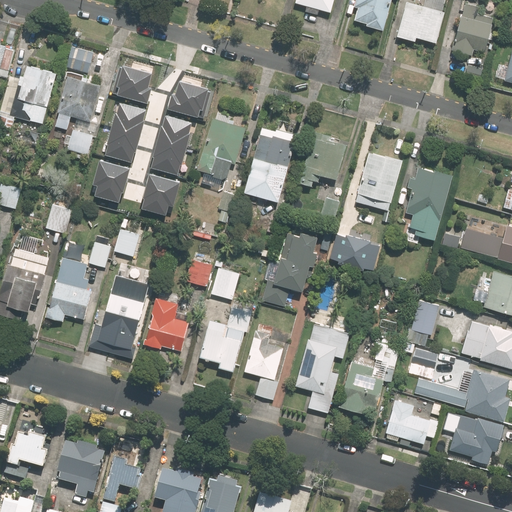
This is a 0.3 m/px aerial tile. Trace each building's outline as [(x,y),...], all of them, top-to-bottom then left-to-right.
[(320,15),(322,8),(333,11),(336,0),(298,0),(298,2),(308,5),(306,11),(320,15)] [(368,25),(386,30),(393,0),(356,0),(355,6),(359,7),(356,20),(368,23),(368,25)] [(425,0),(424,5),(445,10),(448,0),(425,0)] [(445,10),(424,5),(407,1),(398,36),(417,41),(418,37),(439,42),(447,11),(445,10)] [(489,50),(498,17),(479,12),(481,5),(467,1),(454,51),(473,56),(476,46),(489,50)] [(0,75),(9,78),(13,63),(10,62),(12,55),(6,53),(8,45),(0,42),(0,75)] [(89,73),(95,51),(80,48),(75,69),(89,73)] [(511,57),(510,65),(499,62),(495,77),(511,81),(511,57)] [(16,116),(45,124),(59,71),(30,63),(24,85),(10,82),(0,117),(0,136),(10,139),(16,116)] [(56,126),(69,130),(73,116),(93,122),(103,84),(70,75),(56,126)] [(131,85),(130,91),(123,89),(113,124),(132,129),(130,137),(142,140),(144,133),(148,134),(157,99),(144,95),(146,89),(131,85)] [(175,102),(162,148),(196,158),(212,103),(190,96),(187,105),(175,102)] [(225,110),(224,114),(220,112),(219,118),(215,117),(199,169),(212,173),(212,174),(213,175),(213,176),(214,176),(215,177),(216,178),(217,178),(217,179),(218,179),(219,179),(220,179),(221,179),(222,179),(223,179),(224,179),(225,179),(225,178),(226,178),(227,177),(228,177),(228,176),(229,176),(229,175),(233,162),(237,163),(248,128),(230,122),(232,116),(231,116),(232,112),(225,110)] [(118,139),(119,134),(116,133),(117,129),(104,125),(98,145),(111,149),(114,138),(118,139)] [(299,133),(286,130),(287,127),(277,125),(276,129),(265,126),(263,131),(261,130),(257,143),(260,144),(247,192),(280,201),(299,133)] [(95,134),(74,128),(68,150),(89,155),(95,134)] [(300,182),(314,186),(316,180),(321,182),(323,176),(337,180),(349,141),(315,131),(300,182)] [(370,151),(359,196),(348,194),(344,212),(355,214),(357,202),(391,211),(404,159),(370,151)] [(407,191),(413,193),(408,211),(415,213),(411,228),(417,229),(416,234),(437,240),(455,175),(421,166),(417,178),(411,176),(407,191)] [(192,177),(169,170),(159,203),(183,210),(192,177)] [(24,188),(3,182),(0,190),(0,203),(18,209),(24,188)] [(223,209),(220,220),(231,223),(239,194),(224,190),(219,208),(223,209)] [(480,191),(476,199),(487,205),(491,196),(480,191)] [(336,219),(340,201),(326,198),(321,215),(336,219)] [(75,208),(54,202),(47,227),(68,233),(75,208)] [(387,213),(369,208),(362,232),(381,237),(387,213)] [(268,231),(271,232),(279,234),(283,215),(272,213),(268,231)] [(152,221),(141,218),(138,228),(149,231),(152,221)] [(511,225),(509,224),(505,237),(467,227),(461,247),(511,261),(511,225)] [(142,234),(122,228),(115,250),(135,256),(142,234)] [(213,235),(195,231),(194,235),(212,239),(213,235)] [(265,278),(269,279),(264,300),(287,305),(291,287),(305,291),(311,266),(316,267),(320,252),(315,251),(319,236),(306,233),(305,236),(289,232),(281,263),(270,260),(265,278)] [(461,237),(445,232),(442,243),(458,248),(461,237)] [(95,241),(89,262),(106,267),(112,245),(95,241)] [(0,304),(0,314),(6,316),(10,304),(31,311),(34,304),(38,305),(52,258),(17,247),(0,304)] [(271,258),(272,251),(263,249),(260,248),(259,252),(263,253),(262,256),(271,258)] [(86,319),(94,290),(88,288),(90,281),(85,279),(89,264),(61,257),(48,304),(50,304),(47,317),(65,322),(67,314),(86,319)] [(192,257),(186,279),(209,286),(215,264),(192,257)] [(155,270),(122,261),(103,328),(136,337),(155,270)] [(219,266),(211,292),(233,299),(241,273),(219,266)] [(484,306),(511,313),(511,273),(494,269),(484,306)] [(183,350),(189,327),(183,326),(185,320),(176,318),(180,303),(157,297),(145,344),(162,348),(163,344),(183,350)] [(441,305),(420,300),(412,328),(409,327),(405,341),(427,347),(430,334),(433,335),(441,305)] [(236,371),(246,331),(249,331),(254,310),(233,304),(228,323),(211,319),(201,357),(222,362),(220,367),(236,371)] [(330,412),(341,373),(332,371),(337,355),(345,358),(355,321),(318,311),(298,385),(314,390),(310,407),(330,412)] [(511,329),(471,319),(462,351),(482,357),(482,359),(511,367),(511,329)] [(246,371),(262,375),(257,395),(275,400),(280,380),(276,379),(284,348),(270,344),(275,328),(259,323),(246,371)] [(386,365),(383,377),(374,375),(376,366),(354,359),(341,406),(367,413),(369,407),(377,409),(386,380),(393,382),(402,348),(380,342),(376,358),(383,360),(382,364),(386,365)] [(441,353),(416,346),(409,372),(434,378),(441,353)] [(505,420),(511,397),(506,395),(511,378),(475,368),(469,391),(418,377),(414,392),(468,407),(467,409),(505,420)] [(428,435),(435,437),(439,422),(413,413),(415,405),(396,399),(386,431),(425,443),(428,435)] [(434,401),(431,412),(442,415),(445,404),(434,401)] [(478,418),(461,414),(459,421),(456,420),(458,413),(450,410),(443,436),(454,439),(452,448),(472,454),(472,457),(489,462),(493,448),(498,449),(500,444),(511,447),(511,435),(503,433),(506,423),(479,416),(478,418)] [(16,445),(12,444),(5,475),(28,481),(32,463),(46,466),(50,449),(44,448),(47,437),(30,433),(29,438),(25,437),(26,435),(19,433),(16,445)] [(97,446),(80,441),(80,444),(66,440),(58,471),(62,472),(60,479),(79,484),(76,495),(87,499),(90,490),(96,492),(107,451),(96,448),(97,446)] [(137,490),(142,471),(126,467),(128,459),(115,456),(103,500),(116,504),(121,486),(137,490)] [(197,511),(203,493),(198,491),(202,479),(191,476),(192,473),(178,468),(177,472),(164,468),(156,496),(181,503),(178,511),(197,511)] [(235,511),(242,487),(237,486),(239,480),(219,475),(217,480),(212,479),(202,511),(235,511)] [(290,511),(294,501),(260,492),(254,511),(290,511)] [(32,511),(35,501),(21,497),(19,502),(1,497),(0,501),(0,511),(32,511)] [(106,511),(105,511),(122,511),(124,508),(102,502),(100,509),(106,511)]
